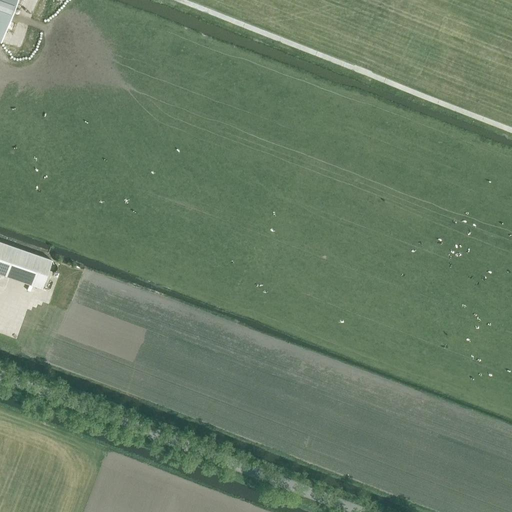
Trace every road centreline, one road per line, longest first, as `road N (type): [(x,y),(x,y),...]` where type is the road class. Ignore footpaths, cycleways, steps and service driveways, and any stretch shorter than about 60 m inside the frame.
road 1 (tertiary): [(363,511),(0,375)]
road 2 (track): [(180,0),(511,132)]
